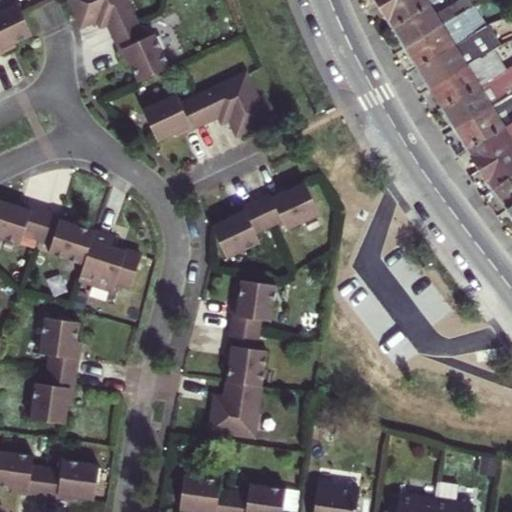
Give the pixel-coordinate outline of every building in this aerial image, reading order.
[(106,16),(116,38),(144,24),(137,11),(135,12),(129,0),(73,0),(81,17),(85,25),(106,16)] [(383,0),(371,8),(382,27),(419,5),(427,0),(383,0)] [(0,57),(9,53),(7,48),(36,35),(26,15),(21,3),(0,13),(0,57)] [(382,27),(396,49),(445,20),(438,9),(426,17),(419,5),(382,27)] [(396,49),(407,68),(444,45),(438,36),(450,28),(445,20),(396,49)] [(498,23),(477,31),(487,52),(501,46),(508,43),(498,23)] [(124,55),(129,53),(143,81),(175,66),(159,33),(150,37),(144,24),(116,38),(124,55)] [(407,68),(420,88),(469,59),(487,52),(477,31),(457,38),(444,45),(407,68)] [(420,88),(432,109),(469,86),(487,76),(510,64),(501,46),(487,52),(469,59),(420,88)] [(271,121),(249,75),(211,93),(210,91),(197,98),(209,124),(231,114),(241,135),(271,121)] [(432,109),(444,129),(494,99),(488,89),(476,97),(469,86),(432,109)] [(511,87),(494,99),(501,110),(488,118),(493,125),(511,113),(511,87)] [(191,133),(209,124),(197,98),(182,105),(178,96),(146,112),(161,142),(189,128),(191,133)] [(444,129),(456,148),(493,125),(488,118),(501,110),(494,99),(444,129)] [(456,148),(468,167),(511,140),(511,127),(499,135),(493,125),(456,148)] [(511,140),(468,167),(482,190),(511,167),(511,155),(511,154),(511,140)] [(511,167),(482,190),(497,211),(511,199),(511,167)] [(272,229),(285,222),(290,231),(323,215),(309,183),(280,196),(278,191),(259,201),(272,229)] [(0,231),(24,240),(28,231),(41,235),(50,210),(30,204),(29,208),(0,198),(0,231)] [(511,199),(497,211),(511,230),(511,229),(511,199)] [(263,243),(259,234),(272,229),(259,201),(241,210),(243,213),(215,226),(230,259),(263,243)] [(52,249),(87,260),(97,231),(68,222),(69,217),(50,210),(41,235),(55,240),(52,249)] [(135,284),(144,256),(115,246),(117,238),(97,231),(87,260),(83,275),(117,287),(120,279),(127,281),(135,284)] [(235,312),(232,331),(261,336),(264,322),(273,323),(279,287),(244,281),(239,312),(235,312)] [(41,356),(51,357),(48,371),(79,375),(81,355),(77,355),(81,324),(45,319),(41,356)] [(229,351),(234,352),(230,382),(258,386),(263,387),(268,352),(259,350),(261,336),(232,331),(229,351)] [(48,371),(46,386),(37,385),(33,422),(67,426),(71,395),(76,396),(79,375),(48,371)] [(226,404),(216,403),(212,431),(250,437),(258,386),(230,382),(226,404)] [(0,450),(0,486),(25,490),(26,485),(46,488),(49,467),(35,465),(36,455),(0,450)] [(65,460),(63,469),(49,467),(46,488),(66,491),(65,496),(96,501),(101,465),(65,460)] [(221,490),(223,481),(186,475),(181,511),(187,511),(212,511),(213,511),(221,511),(233,511),(237,492),(221,490)] [(347,511),(350,489),(306,483),(302,511),(347,511)] [(252,485),(250,494),(237,492),(233,511),(285,511),(288,490),(252,485)] [(438,511),(440,502),(402,497),(400,511),(438,511)] [(476,511),(477,507),(440,502),(438,511),(476,511)]
